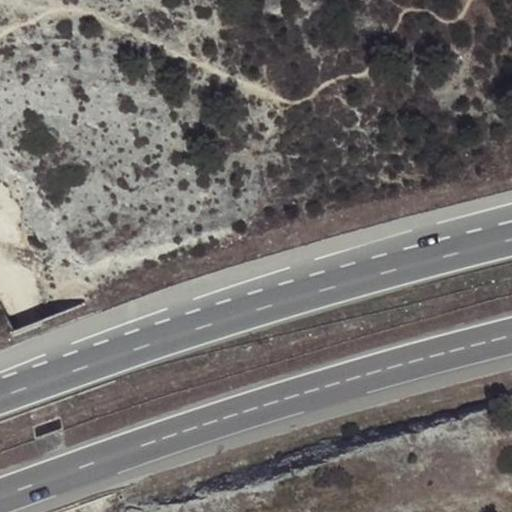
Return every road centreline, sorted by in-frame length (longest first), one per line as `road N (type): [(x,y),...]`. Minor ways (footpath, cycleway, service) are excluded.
road 1 (motorway): [(0,498),(267,402),(511,336)]
road 2 (motorway): [(511,215),(388,246),(83,359)]
road 3 (motorway): [(511,244),(83,359)]
